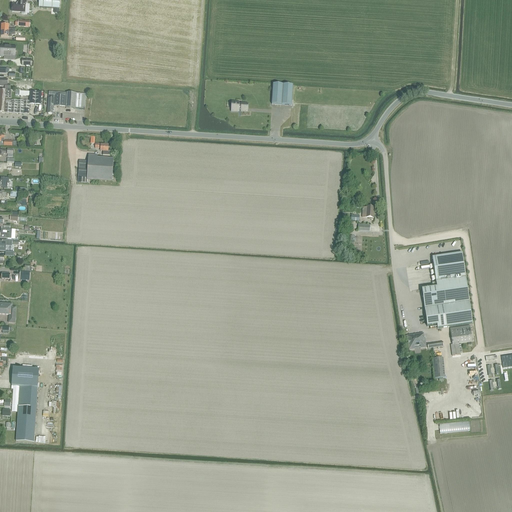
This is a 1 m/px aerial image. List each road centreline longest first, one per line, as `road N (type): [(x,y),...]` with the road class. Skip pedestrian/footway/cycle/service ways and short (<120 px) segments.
road 1 (unclassified): [(0,120),(357,144),(406,94),(511,105)]
road 2 (unknown): [(370,138),(382,150),(405,313),(413,328),(447,344),(451,392),(433,408)]
